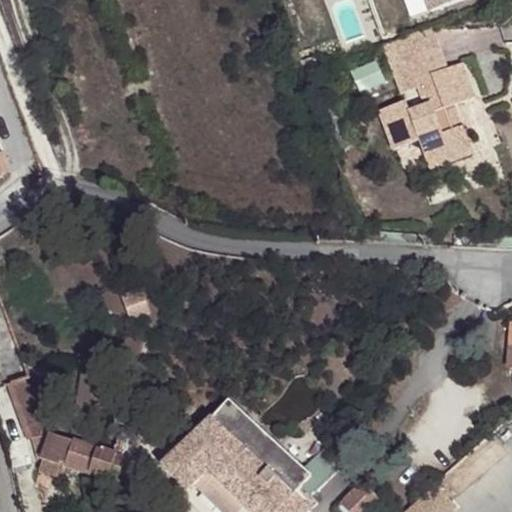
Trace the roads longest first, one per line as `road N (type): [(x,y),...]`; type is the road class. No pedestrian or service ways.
road 1 (residential): [(49,198),(76,192),(107,199),(195,243),(511,262)]
road 2 (residential): [(49,198),(52,155),(0,8)]
